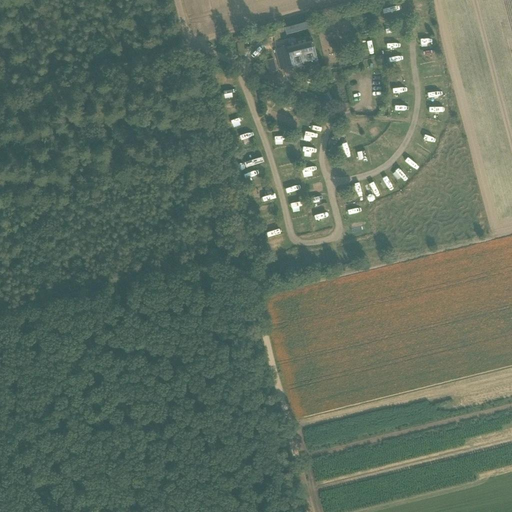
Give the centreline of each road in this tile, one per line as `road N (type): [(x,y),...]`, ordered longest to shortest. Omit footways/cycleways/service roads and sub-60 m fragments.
road 1 (track): [(310,511),(189,48)]
road 2 (track): [(189,48),(6,92)]
road 3 (track): [(187,42),(357,0)]
